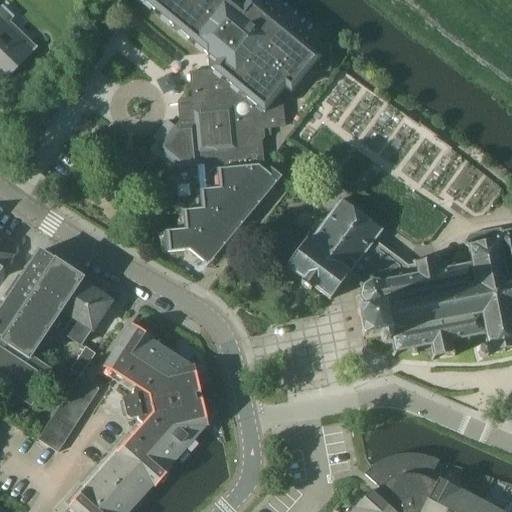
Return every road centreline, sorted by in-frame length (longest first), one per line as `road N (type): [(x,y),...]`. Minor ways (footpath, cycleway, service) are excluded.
road 1 (tertiary): [(248,422),(231,345),(217,322),(0,187)]
road 2 (tertiary): [(511,443),(434,408),(389,400),(248,422)]
